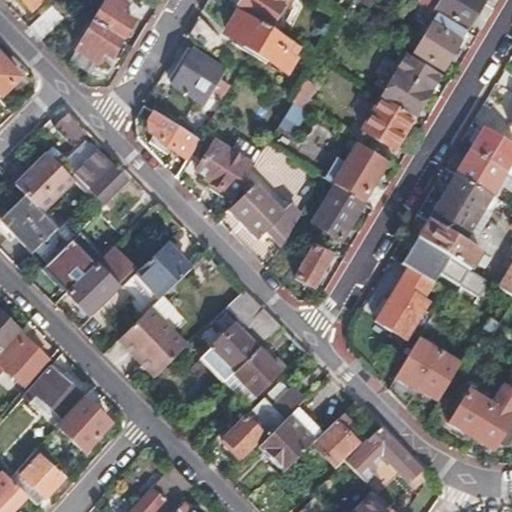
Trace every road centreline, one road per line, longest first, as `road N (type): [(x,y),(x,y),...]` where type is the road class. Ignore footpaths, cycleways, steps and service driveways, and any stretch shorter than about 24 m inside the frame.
road 1 (residential): [(308,335),(511,10)]
road 2 (residential): [(308,335),(102,130)]
road 3 (residential): [(465,480),(308,335)]
road 4 (residential): [(148,422),(0,273)]
road 5 (residential): [(187,0),(102,130)]
road 6 (residential): [(237,511),(148,422)]
road 7 (residential): [(148,422),(67,511)]
